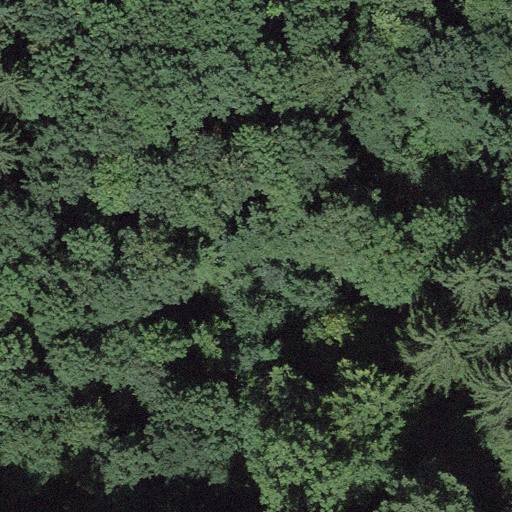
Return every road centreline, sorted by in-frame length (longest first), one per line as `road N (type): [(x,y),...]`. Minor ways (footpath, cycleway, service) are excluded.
road 1 (track): [(273,0),(421,363),(471,459),(477,511)]
road 2 (track): [(421,363),(299,480),(216,511)]
